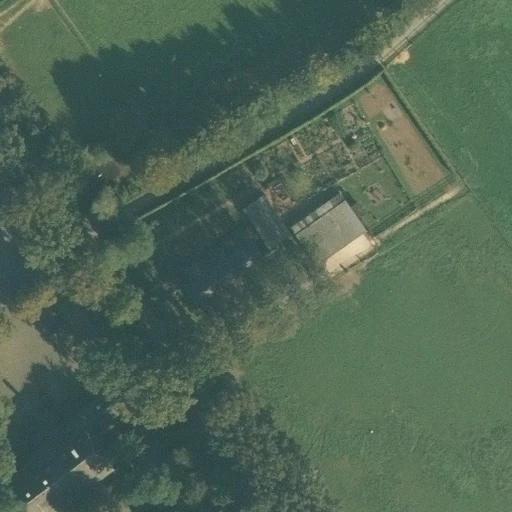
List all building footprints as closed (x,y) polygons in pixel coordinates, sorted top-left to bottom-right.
[(0,207),(36,259),(56,245),(0,165),(0,207)] [(259,235),(269,250),(290,235),(284,227),(263,196),(242,210),(259,235)] [(296,236),(310,256),(359,221),(345,202),(329,213),(312,225),(296,236)] [(307,218),(312,225),(329,213),(323,206),(307,218)] [(184,289),(196,307),(263,259),(251,241),(184,289)] [(43,283),(75,329),(101,310),(69,265),(43,283)] [(75,329),(95,358),(122,340),(101,310),(75,329)] [(103,396),(75,417),(88,435),(117,413),(103,396)] [(113,469),(88,435),(75,417),(59,429),(53,422),(32,439),(39,449),(27,458),(31,463),(15,475),(12,470),(0,478),(0,484),(1,486),(16,505),(14,507),(17,511),(38,511),(75,485),(81,493),(113,469)]
